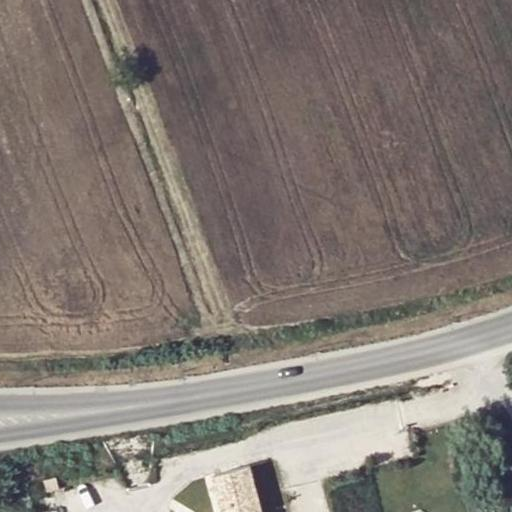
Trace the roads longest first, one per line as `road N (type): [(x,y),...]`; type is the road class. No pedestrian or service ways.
road 1 (secondary): [(0,435),(293,383)]
road 2 (secondary): [(293,383),(0,403)]
road 3 (secondary): [(293,383),(511,322)]
